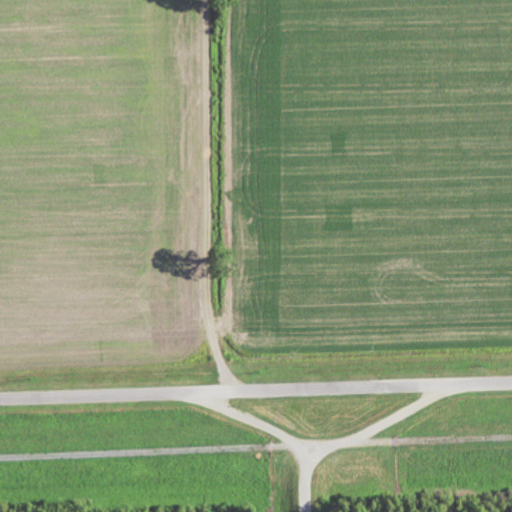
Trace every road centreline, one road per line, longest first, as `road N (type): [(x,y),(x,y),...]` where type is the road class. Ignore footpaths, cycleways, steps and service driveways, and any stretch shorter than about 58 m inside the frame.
road 1 (tertiary): [(511,381),(0,397)]
road 2 (track): [(231,391),(213,323),(209,0)]
road 3 (track): [(0,454),(311,445)]
road 4 (track): [(311,445),(511,436)]
road 5 (track): [(454,383),(347,442)]
